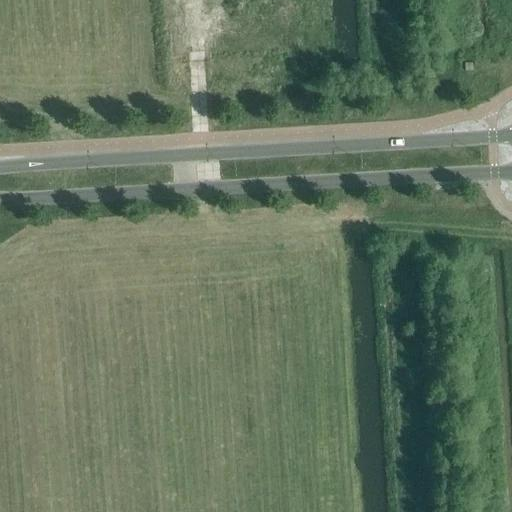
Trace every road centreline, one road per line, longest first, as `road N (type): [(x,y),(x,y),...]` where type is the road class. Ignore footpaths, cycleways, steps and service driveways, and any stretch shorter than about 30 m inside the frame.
road 1 (tertiary): [(511,136),(0,169)]
road 2 (tertiary): [(0,200),(511,172)]
